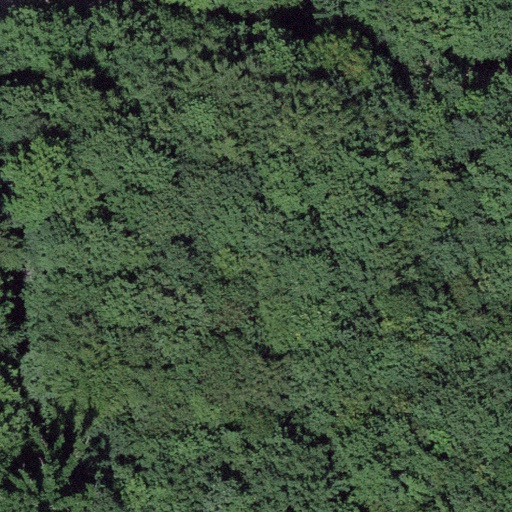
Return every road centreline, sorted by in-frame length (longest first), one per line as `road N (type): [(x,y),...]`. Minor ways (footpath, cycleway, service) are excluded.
road 1 (track): [(511,91),(48,0)]
road 2 (tertiary): [(0,244),(62,511)]
